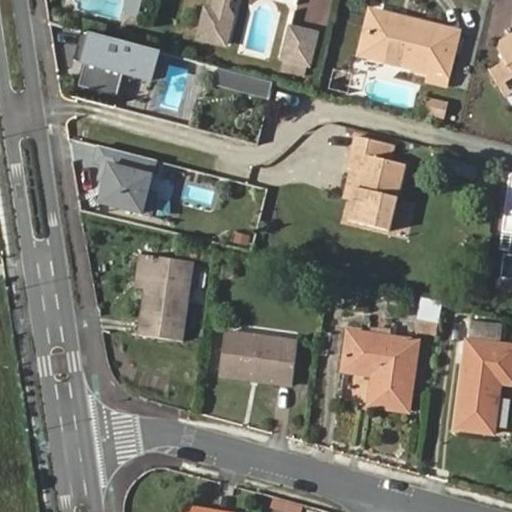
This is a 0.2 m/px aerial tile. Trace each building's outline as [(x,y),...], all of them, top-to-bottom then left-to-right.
[(218,0),(216,11),(208,9),(201,36),(227,43),(235,11),(231,7),(232,0),(218,0)] [(47,11),(48,20),(62,24),(64,15),(47,11)] [(376,13),(375,17),(404,24),(405,20),(376,13)] [(404,24),(375,17),(365,57),(416,69),(415,73),(431,76),(429,85),(447,88),(460,39),(441,34),(442,29),(405,20),(404,24)] [(311,66),(319,33),(293,27),(285,59),(311,66)] [(115,95),(121,71),(148,78),(155,49),(79,28),(73,50),(83,53),(74,84),(115,95)] [(461,33),(442,29),(441,34),(460,39),(461,33)] [(503,93),(511,87),(511,67),(504,54),(486,64),(503,93)] [(222,67),(218,81),(271,96),(275,81),(222,67)] [(444,119),(448,102),(429,98),(425,114),(444,119)] [(349,170),(356,172),(362,174),(355,202),(351,223),(390,232),(406,165),(389,161),(381,159),(384,143),(357,137),(349,170)] [(393,146),(384,143),(381,159),(389,161),(393,146)] [(147,192),(155,161),(97,146),(93,162),(102,164),(108,166),(104,181),(99,203),(150,216),(155,194),(147,192)] [(104,181),(108,166),(102,164),(98,179),(104,181)] [(362,174),(356,172),(350,201),(355,202),(362,174)] [(197,250),(196,260),(212,262),(213,253),(197,250)] [(135,287),(146,289),(150,256),(139,255),(135,287)] [(150,256),(146,289),(139,335),(182,342),(193,263),(150,256)] [(437,322),(439,304),(422,299),(420,319),(437,322)] [(225,333),(219,374),(277,383),(284,342),(225,333)] [(406,408),(416,344),(352,336),(347,371),(376,375),(372,403),(406,408)] [(511,348),(469,342),(456,428),(496,433),(503,381),(511,381),(511,348)] [(497,432),(506,434),(511,398),(511,389),(504,388),(497,432)]
